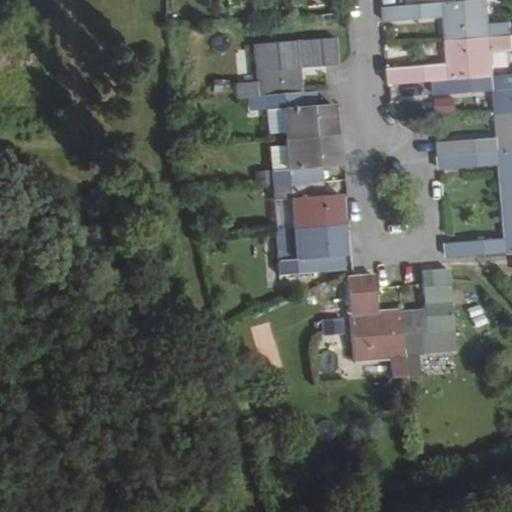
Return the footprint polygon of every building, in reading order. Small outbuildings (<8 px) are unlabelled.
[(445,25),(446,41),(511,36),(510,21),(489,22),(487,0),(474,0),(452,2),(408,5),(384,7),(384,20),(449,15),(451,25),(445,25)] [(492,51),(511,49),(511,37),(511,36),(446,41),(448,54),(453,53),(453,64),(388,70),(389,82),(433,79),(494,74),(492,51)] [(301,92),(299,69),(338,66),(335,39),(252,44),(255,83),(234,84),(235,98),(264,95),(301,92)] [(494,99),(495,114),(511,112),(511,72),(494,74),(433,79),(434,94),(500,89),(500,98),(494,99)] [(302,109),(318,107),(316,90),(301,92),(302,109)] [(284,134),(284,139),(333,134),(332,106),(318,107),(302,109),(301,92),(264,95),(265,111),(282,110),(284,134)] [(282,110),(265,111),(266,135),(284,134),(282,110)] [(503,137),(439,143),(440,155),(511,149),(511,112),(495,114),(496,127),(503,126),(503,137)] [(320,169),(336,168),(333,134),(284,139),(285,146),(286,171),(271,173),(271,184),(307,181),(306,170),(320,169)] [(271,173),(286,171),(285,146),(269,147),(271,173)] [(511,149),(440,155),(441,169),(500,165),(506,165),(507,186),(502,186),(503,200),(511,199),(511,149)] [(307,181),(321,180),(320,169),(306,170),(307,181)] [(308,196),(322,195),(321,180),(307,181),(308,196)] [(291,230),(292,229),(340,225),(337,194),(322,195),(308,196),(307,181),(271,184),(273,200),(288,198),(291,230)] [(291,230),(288,198),(273,200),(275,231),(291,230)] [(511,232),(511,237),(447,242),(448,257),(472,255),(511,251),(511,199),(503,200),(504,214),(511,214),(511,232)] [(340,225),(292,229),(291,230),(294,261),(276,262),(278,276),(313,274),(313,259),(342,257),(340,225)] [(294,261),(291,230),(275,231),(276,262),(294,261)] [(343,272),(342,257),(313,259),(313,274),(343,272)] [(424,310),(400,312),(404,379),(419,378),(418,358),(455,355),(449,283),(449,269),(421,272),(424,310)] [(391,379),(404,379),(400,312),(377,314),(374,275),(347,277),(352,362),(390,360),(391,379)]
